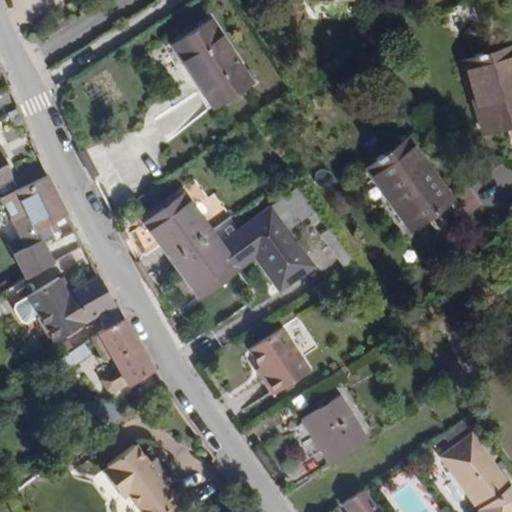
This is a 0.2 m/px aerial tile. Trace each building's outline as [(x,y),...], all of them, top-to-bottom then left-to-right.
[(249,83),(208,21),(172,46),(212,107),(249,83)] [(511,64),(508,50),(464,63),(476,104),(471,106),(480,136),(499,131),(507,158),(511,156),(511,64)] [(447,198),(403,136),(365,163),(389,198),(385,202),(403,227),(420,216),(435,237),(459,221),(444,200),(447,198)] [(66,216),(45,177),(0,200),(24,246),(13,252),(25,275),(47,263),(51,260),(38,237),(49,231),(46,227),(66,216)] [(176,250),(168,257),(197,297),(254,256),(251,252),(285,227),(304,213),(288,190),(215,242),(205,228),(176,250)] [(143,222),(168,257),(176,250),(205,228),(180,196),(143,222)] [(254,256),(262,267),(280,291),(313,266),(285,227),(251,252),(254,256)] [(96,273),(67,291),(73,300),(54,311),(56,342),(115,306),(96,273)] [(59,277),(55,280),(59,289),(33,304),(56,342),(54,311),(73,300),(67,291),(59,277)] [(59,289),(55,280),(28,297),(33,304),(59,289)] [(129,330),(122,318),(90,338),(101,356),(107,361),(112,358),(118,369),(100,378),(106,389),(114,391),(126,384),(127,385),(152,371),(129,330)] [(246,347),(258,365),(264,375),(260,377),(269,390),(306,365),(276,325),(246,347)] [(80,344),(60,356),(61,358),(63,357),(68,366),(87,355),(80,344)] [(264,375),(258,365),(254,368),(260,377),(264,375)] [(332,461),(367,435),(335,391),(300,417),(332,461)] [(100,433),(123,415),(113,402),(89,418),(100,433)] [(511,492),(466,429),(435,452),(473,506),(478,511),(509,511),(510,500),(511,498),(511,492)] [(154,471),(149,462),(135,443),(107,461),(109,464),(103,469),(120,495),(127,491),(140,511),(164,511),(177,504),(165,487),(171,483),(160,467),(154,471)] [(155,458),(149,462),(154,471),(160,467),(155,458)] [(389,511),(369,483),(340,504),(346,511),(389,511)]
